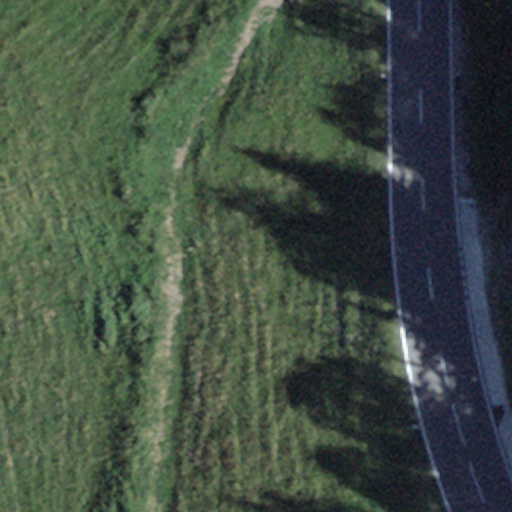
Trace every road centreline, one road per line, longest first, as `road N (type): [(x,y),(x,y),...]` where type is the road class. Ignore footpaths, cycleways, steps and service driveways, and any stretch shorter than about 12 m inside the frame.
road 1 (track): [(274,0),(198,146),(177,217),(156,511)]
road 2 (secondary): [(420,0),(434,299),(463,434),(494,511)]
